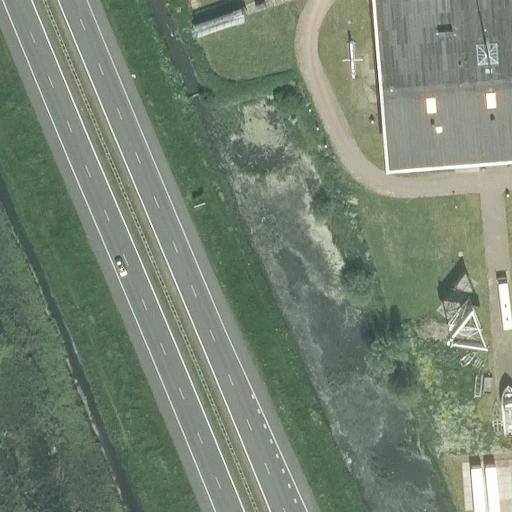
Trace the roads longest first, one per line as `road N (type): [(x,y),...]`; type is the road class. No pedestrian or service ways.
road 1 (motorway): [(15,0),(229,511)]
road 2 (motorway): [(286,511),(76,0)]
